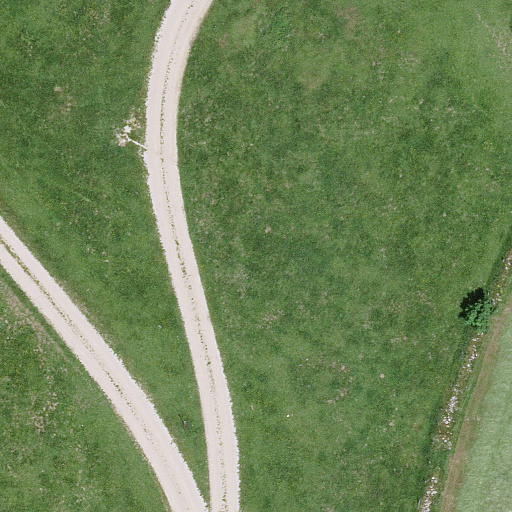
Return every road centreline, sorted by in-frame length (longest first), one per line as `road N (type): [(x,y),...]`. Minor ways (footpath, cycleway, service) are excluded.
road 1 (track): [(229,511),(210,343),(161,161),(168,65),(193,0)]
road 2 (track): [(193,511),(119,378),(0,237)]
